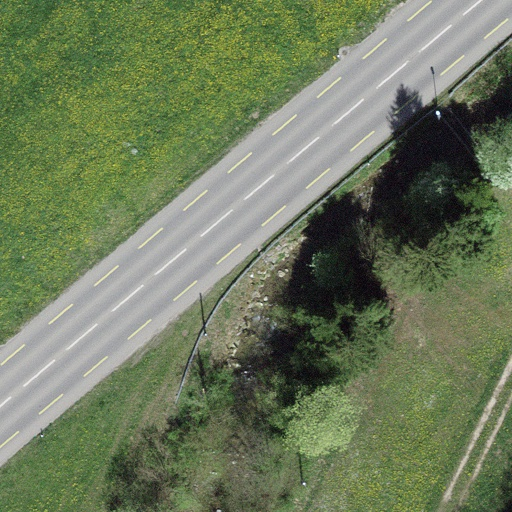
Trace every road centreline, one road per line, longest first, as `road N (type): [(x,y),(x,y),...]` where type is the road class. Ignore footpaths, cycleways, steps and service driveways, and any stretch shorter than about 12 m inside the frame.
road 1 (primary): [(0,410),(481,0)]
road 2 (track): [(511,284),(413,380),(354,511)]
